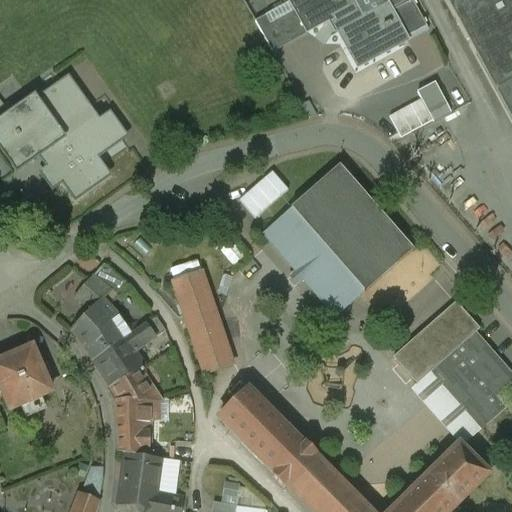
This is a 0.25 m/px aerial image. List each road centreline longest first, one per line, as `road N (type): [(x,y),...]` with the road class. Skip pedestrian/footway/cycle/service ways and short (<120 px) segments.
road 1 (residential): [(511,313),(370,150),(333,135),(175,175),(21,276)]
road 2 (residential): [(21,276),(110,428),(105,511)]
